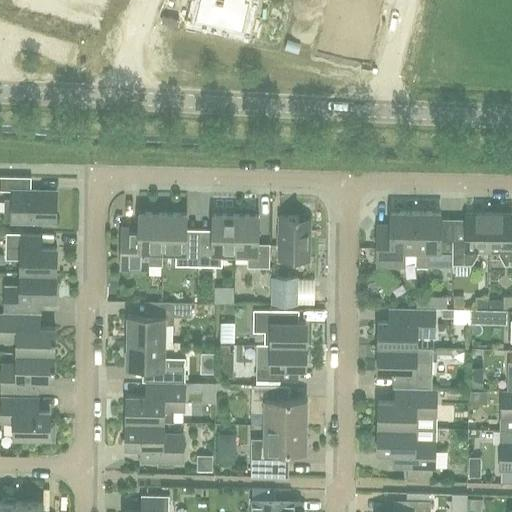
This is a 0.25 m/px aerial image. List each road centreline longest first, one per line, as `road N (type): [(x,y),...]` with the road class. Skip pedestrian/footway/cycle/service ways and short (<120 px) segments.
road 1 (residential): [(93,465),(93,177),(349,180)]
road 2 (residential): [(338,511),(349,180)]
road 3 (tertiary): [(116,97),(383,110)]
road 4 (residential): [(349,180),(511,188)]
road 5 (tertiary): [(383,110),(511,116)]
